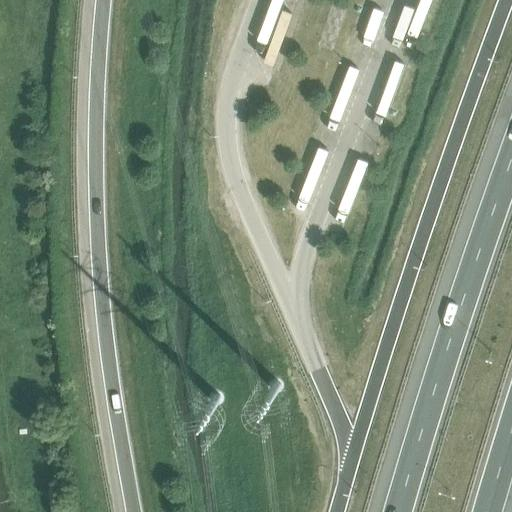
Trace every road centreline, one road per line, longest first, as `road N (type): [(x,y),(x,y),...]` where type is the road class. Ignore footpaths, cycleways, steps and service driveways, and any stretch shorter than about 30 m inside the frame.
road 1 (motorway): [(103,0),(95,157),(102,309),(132,511)]
road 2 (motorway): [(511,156),(396,511)]
